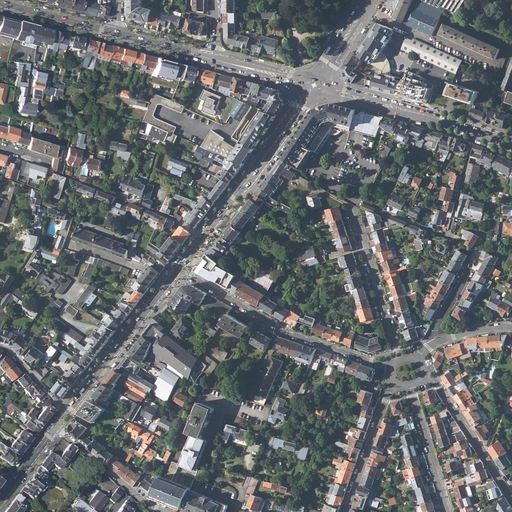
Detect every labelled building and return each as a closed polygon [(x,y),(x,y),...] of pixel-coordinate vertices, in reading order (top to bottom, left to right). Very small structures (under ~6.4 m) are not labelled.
[(68,0),(67,8),(80,11),(81,0),(68,0)] [(96,0),(96,3),(84,0),(81,0),(80,11),(96,15),(98,3),(98,0),(96,0)] [(132,18),(148,23),(152,10),(144,8),(142,6),(143,5),(142,0),(129,0),(129,15),(132,18)] [(204,0),(193,0),(194,11),(204,12),(204,0)] [(393,18),(404,23),(414,0),(402,0),(402,1),(401,1),(393,18)] [(414,0),(404,23),(433,36),(444,10),(421,0),(414,0)] [(421,0),(444,10),(456,15),(465,0),(421,0)] [(225,14),(236,14),(236,4),(237,4),(237,1),(225,1),(225,14)] [(103,4),(98,3),(96,15),(104,18),(106,16),(106,13),(106,12),(107,4),(103,3),(103,4)] [(159,24),(162,13),(152,10),(148,23),(153,24),(154,23),(159,24)] [(159,24),(166,26),(169,14),(162,12),(162,13),(159,24)] [(181,31),(199,36),(201,35),(204,24),(189,19),(190,13),(186,12),(181,31)] [(179,28),(181,17),(175,15),(169,14),(166,26),(166,27),(176,30),(176,27),(179,28)] [(225,14),(225,24),(235,24),(237,24),(237,15),(239,15),(240,16),(246,16),(247,14),(236,14),(225,14)] [(0,61),(6,64),(7,60),(14,38),(19,20),(6,17),(1,15),(0,18),(0,61)] [(22,40),(32,43),(33,41),(35,25),(19,20),(14,38),(22,40)] [(230,44),(238,46),(241,36),(236,35),(235,24),(225,24),(225,37),(226,41),(230,44)] [(441,34),(496,58),(501,48),(445,24),(441,34)] [(52,29),(38,25),(35,44),(40,45),(39,46),(47,48),(49,40),(50,38),(52,29)] [(394,30),(381,25),(377,31),(375,32),(373,33),(372,35),(372,38),(368,44),(363,49),(358,56),(363,59),(378,70),(382,71),(381,75),(377,74),(375,79),(373,89),(397,95),(401,83),(395,82),(396,77),(389,75),(390,70),(389,63),(385,56),(381,53),(390,40),(389,39),(390,37),(389,36),(394,30)] [(50,38),(49,40),(55,41),(53,46),(53,49),(55,51),(56,48),(61,31),(52,29),(50,38)] [(61,31),(56,48),(65,50),(66,45),(68,38),(69,34),(61,31)] [(248,49),(260,53),(263,42),(256,40),(257,36),(252,34),(251,38),(248,49)] [(320,45),(323,47),(330,36),(327,34),(320,45)] [(68,38),(66,45),(80,48),(78,55),(83,56),(88,40),(88,39),(84,38),(84,37),(75,35),(75,36),(73,36),(72,39),(68,38)] [(238,46),(248,49),(251,38),(241,36),(238,46)] [(267,53),(276,55),(280,41),(263,37),(263,42),(260,53),(267,55),(267,53)] [(402,50),(457,74),(459,71),(464,60),(413,38),(412,40),(407,38),(402,50)] [(85,66),(90,54),(96,56),(97,54),(100,42),(88,39),(88,40),(83,56),(81,65),(85,66)] [(100,42),(97,54),(108,57),(109,57),(111,47),(105,45),(105,43),(100,42)] [(111,47),(109,57),(112,57),(112,59),(116,60),(116,58),(120,59),(123,48),(112,45),(111,47)] [(120,59),(127,61),(131,62),(131,61),(134,51),(123,48),(120,59)] [(136,67),(139,68),(143,53),(134,51),(131,61),(134,62),(134,64),(136,65),(136,67)] [(139,68),(143,69),(144,65),(146,66),(149,55),(143,53),(139,68)] [(357,67),(363,59),(358,56),(353,53),(345,64),(354,69),(360,72),(365,74),(369,76),(371,73),(365,70),(362,68),(361,70),(357,67)] [(146,66),(145,72),(151,73),(152,68),(155,57),(149,55),(146,66)] [(179,77),(183,64),(167,60),(155,57),(152,68),(151,73),(149,81),(175,88),(176,87),(179,77)] [(511,92),(511,90),(511,61),(502,89),(501,88),(502,86),(497,84),(496,88),(506,92),(510,93),(507,99),(506,102),(511,104),(511,92)] [(22,82),(23,70),(24,67),(29,68),(30,63),(19,62),(17,68),(14,86),(20,87),(26,88),(27,88),(27,83),(22,82)] [(192,83),(194,84),(195,81),(191,79),(195,67),(183,64),(179,77),(191,80),(191,81),(192,82),(192,83)] [(367,80),(364,79),(356,77),(358,75),(353,72),(354,69),(345,64),(342,69),(348,82),(366,87),(367,80)] [(33,82),(48,86),(49,81),(44,79),(46,72),(32,69),(32,73),(33,76),(34,76),(33,82)] [(360,72),(354,69),(353,72),(358,75),(356,77),(364,79),(364,78),(359,75),(360,72)] [(211,87),(213,88),(218,73),(208,70),(206,76),(204,75),(203,80),(205,81),(205,82),(210,84),(210,83),(212,83),(211,87)] [(411,70),(409,74),(411,74),(411,75),(422,80),(424,76),(411,70)] [(457,74),(451,88),(449,95),(476,104),(478,100),(485,79),(459,71),(457,74)] [(213,89),(219,92),(220,89),(217,89),(218,85),(220,85),(223,74),(218,73),(213,88),(213,89)] [(229,93),(231,94),(235,78),(223,74),(220,85),(221,86),(231,88),(231,90),(229,90),(229,93)] [(239,99),(242,100),(246,81),(235,78),(231,94),(231,96),(239,99)] [(254,83),(246,81),(242,100),(239,99),(239,100),(248,104),(250,97),(250,96),(254,83)] [(403,96),(414,99),(418,85),(412,84),(412,82),(407,81),(403,96)] [(42,93),(51,95),(49,101),(56,103),(56,100),(56,96),(53,95),(55,88),(54,88),(48,86),(33,82),(32,85),(34,86),(32,93),(42,95),(42,93)] [(258,84),(255,93),(262,95),(265,86),(258,84)] [(261,98),(273,101),(270,106),(269,107),(266,111),(277,116),(285,104),(279,90),(265,86),(262,95),(261,98)] [(18,111),(34,115),(36,105),(25,103),(26,97),(25,97),(25,96),(26,88),(20,87),(19,95),(20,96),(19,101),(20,102),(18,111)] [(216,108),(221,97),(204,89),(200,99),(206,101),(202,110),(204,111),(204,112),(214,116),(216,112),(215,111),(214,110),(215,108),(216,108)] [(171,133),(174,134),(177,127),(157,118),(154,115),(155,114),(159,105),(162,104),(183,113),(185,106),(154,94),(151,103),(149,108),(148,111),(147,113),(144,121),(147,122),(154,125),(170,132),(171,133)] [(121,99),(130,101),(139,103),(139,106),(149,108),(151,103),(147,102),(133,99),(131,98),(130,98),(122,96),(121,99)] [(253,106),(258,108),(263,110),(266,111),(269,107),(262,104),(263,103),(264,100),(261,99),(260,102),(259,102),(260,99),(255,97),(254,98),(250,97),(248,104),(253,106)] [(239,100),(231,114),(242,121),(253,106),(248,104),(239,100)] [(471,113),(470,115),(484,121),(486,114),(485,113),(485,112),(483,111),(483,112),(479,111),(483,102),(478,100),(476,104),(471,113)] [(136,108),(148,111),(149,108),(139,106),(139,103),(130,101),(130,103),(137,105),(136,108)] [(312,151),(316,153),(329,133),(333,135),(337,135),(342,132),(343,128),(347,129),(351,130),(355,114),(356,110),(353,109),(331,104),(315,110),(304,126),(297,137),(294,141),(300,145),(303,147),(312,151)] [(257,116),(244,135),(245,136),(241,143),(242,143),(243,144),(255,149),(262,138),(269,127),(277,116),(266,111),(263,110),(258,117),(257,116)] [(497,126),(501,115),(489,111),(485,121),(497,126)] [(503,128),(503,129),(507,119),(511,121),(511,120),(511,114),(503,111),(501,115),(497,126),(501,128),(503,128)] [(351,130),(376,137),(379,132),(385,117),(363,112),(357,115),(355,114),(351,130)] [(385,117),(379,132),(384,134),(386,131),(391,119),(385,117)] [(394,135),(397,137),(404,123),(391,119),(386,131),(394,134),(394,135)] [(397,138),(407,144),(407,143),(411,137),(413,132),(407,128),(408,125),(407,123),(404,123),(397,137),(397,138)] [(3,138),(15,141),(18,131),(19,129),(7,125),(6,128),(3,138)] [(155,138),(165,142),(170,132),(154,125),(150,135),(140,132),(139,137),(148,140),(149,138),(154,140),(155,138)] [(122,137),(127,138),(128,137),(130,137),(133,128),(124,126),(121,135),(123,135),(122,137)] [(413,132),(411,137),(419,141),(425,129),(419,127),(416,126),(413,132)] [(419,141),(416,146),(421,148),(423,145),(430,131),(425,129),(419,141)] [(208,149),(244,165),(248,159),(251,154),(252,152),(255,149),(243,144),(242,143),(239,147),(238,149),(224,140),(225,138),(212,130),(202,146),(208,149)] [(15,141),(27,145),(29,136),(29,134),(18,131),(15,141)] [(439,144),(441,144),(442,141),(444,135),(438,133),(430,131),(423,145),(437,150),(439,144)] [(75,147),(74,149),(71,162),(70,165),(76,166),(80,150),(83,151),(85,144),(82,143),(84,134),(78,132),(75,146),(75,147)] [(174,134),(171,133),(168,140),(175,143),(178,136),(174,134)] [(26,149),(53,157),(55,144),(29,136),(27,145),(26,149)] [(174,146),(207,161),(210,162),(216,165),(217,162),(195,152),(198,145),(178,136),(175,143),(174,146)] [(444,155),(435,174),(438,175),(442,168),(446,159),(449,153),(455,139),(451,138),(449,143),(442,141),(441,144),(442,145),(439,154),(444,155)] [(461,141),(455,139),(453,150),(461,152),(462,150),(464,151),(466,145),(461,143),(461,141)] [(112,148),(127,152),(128,145),(114,141),(112,148)] [(303,165),(312,151),(303,147),(300,145),(294,141),(288,150),(282,158),(294,166),(297,161),(303,165)] [(58,145),(55,144),(53,157),(51,169),(58,172),(61,157),(64,158),(66,150),(58,148),(58,145)] [(476,165),(480,167),(482,162),(487,150),(484,148),(474,145),(470,157),(477,159),(477,158),(479,159),(476,165)] [(71,162),(74,149),(75,147),(75,146),(71,146),(70,148),(68,147),(66,160),(67,160),(66,162),(68,166),(70,166),(70,165),(71,162)] [(382,155),(387,158),(391,149),(389,148),(386,146),(382,155)] [(225,169),(237,174),(240,170),(244,165),(208,149),(206,155),(218,161),(222,163),(223,163),(224,165),(224,166),(226,167),(225,169)] [(409,166),(411,167),(418,152),(415,150),(407,165),(409,166)] [(487,150),(482,162),(491,166),(495,168),(497,162),(499,155),(487,150)] [(0,164),(6,166),(8,162),(10,156),(0,153),(0,164)] [(92,155),(89,169),(101,171),(101,166),(103,166),(106,156),(99,155),(98,160),(94,159),(95,156),(92,155)] [(511,168),(511,161),(501,157),(499,155),(497,162),(495,168),(495,169),(499,171),(498,173),(504,176),(505,174),(510,176),(511,174),(511,169),(511,168)] [(21,170),(15,169),(16,164),(19,165),(21,160),(10,156),(8,162),(11,163),(9,167),(6,176),(18,180),(20,174),(21,170)] [(187,171),(189,165),(171,157),(169,164),(174,166),(174,168),(173,168),(171,172),(182,177),(184,172),(183,172),(184,170),(187,171)] [(286,168),(290,171),(291,169),(294,166),(282,158),(280,161),(279,163),(286,168)] [(26,173),(28,162),(24,161),(21,170),(20,174),(25,176),(26,173)] [(296,168),(300,170),(303,165),(297,161),(294,166),(296,168)] [(207,167),(214,170),(215,169),(216,165),(210,162),(207,167)] [(281,174),(291,180),(296,174),(290,171),(286,168),(279,163),(272,172),(279,177),(281,174)] [(465,182),(476,185),(480,167),(476,165),(469,163),(464,181),(465,182)] [(34,178),(35,174),(47,177),(49,169),(34,164),(31,173),(31,174),(30,177),(34,178)] [(400,180),(408,184),(412,177),(411,174),(408,173),(410,169),(409,168),(409,166),(407,165),(400,180)] [(223,180),(230,183),(237,174),(225,169),(223,171),(221,171),(220,173),(217,172),(215,176),(223,180)] [(454,181),(451,188),(455,189),(459,190),(462,177),(456,176),(457,173),(449,171),(448,175),(450,177),(449,180),(454,181)] [(260,188),(268,194),(271,196),(274,192),(275,193),(283,181),(279,178),(279,177),(272,172),(260,188)] [(54,179),(58,180),(61,181),(61,184),(59,187),(58,186),(55,198),(61,200),(66,182),(68,178),(56,174),(54,179)] [(118,188),(130,192),(134,181),(123,177),(118,188)] [(299,183),(310,189),(313,184),(302,177),(299,183)] [(413,186),(419,189),(423,180),(416,177),(413,186)] [(223,180),(216,188),(212,194),(218,198),(230,183),(223,180)] [(130,192),(142,197),(146,186),(134,181),(130,192)] [(95,197),(95,196),(97,190),(81,184),(79,190),(95,197)] [(143,205),(151,208),(154,201),(150,200),(155,185),(149,184),(143,205)] [(10,197),(8,201),(11,203),(12,200),(17,185),(14,185),(14,186),(13,186),(11,192),(10,192),(9,197),(10,197)] [(448,201),(451,202),(455,189),(451,188),(444,187),(441,199),(445,200),(448,201)] [(271,204),(295,216),(298,211),(297,211),(294,209),(293,209),(275,199),(275,200),(268,194),(260,188),(256,193),(265,200),(266,201),(271,204)] [(36,205),(34,214),(39,216),(39,214),(43,215),(43,217),(45,217),(46,209),(41,206),(42,199),(38,198),(40,192),(34,189),(32,197),(33,198),(32,204),(36,205)] [(458,206),(465,208),(467,202),(465,201),(468,191),(462,189),(458,206)] [(203,195),(214,204),(218,198),(212,194),(210,193),(206,190),(203,195)] [(98,197),(114,204),(115,201),(116,198),(100,191),(98,197)] [(262,206),(266,201),(265,200),(256,193),(252,199),(262,206)] [(308,197),(312,210),(323,207),(320,199),(323,198),(321,193),(308,197)] [(392,206),(401,210),(406,201),(397,196),(397,195),(393,193),(388,205),(392,207),(392,206)] [(196,209),(193,213),(202,219),(207,213),(196,204),(197,203),(197,202),(178,195),(176,194),(174,198),(192,204),(192,206),(196,209)] [(202,195),(197,202),(197,203),(196,204),(207,213),(214,204),(203,195),(202,195)] [(243,210),(254,216),(262,206),(252,199),(243,210)] [(8,201),(5,200),(5,202),(6,202),(0,219),(0,221),(5,223),(9,210),(11,203),(8,201)] [(470,209),(471,210),(474,202),(468,200),(467,202),(465,208),(470,209)] [(48,207),(58,211),(59,208),(59,207),(44,201),(43,205),(48,207)] [(451,202),(448,201),(447,205),(445,210),(443,209),(442,211),(453,214),(455,203),(451,202)] [(486,205),(474,202),(471,210),(483,213),(484,213),(486,205)] [(118,205),(114,204),(110,212),(114,213),(114,214),(125,218),(128,209),(129,207),(119,203),(118,205)] [(128,209),(138,213),(142,215),(144,209),(131,204),(129,207),(128,209)] [(376,209),(364,204),(362,209),(367,211),(374,213),(376,209)] [(418,218),(423,207),(419,205),(418,207),(417,209),(413,207),(409,214),(418,218)] [(157,211),(166,215),(167,213),(168,211),(159,206),(157,211)] [(455,217),(462,219),(462,216),(480,220),(483,213),(471,210),(470,209),(465,208),(458,206),(455,217)] [(66,213),(58,211),(48,207),(47,215),(64,220),(61,229),(68,232),(74,216),(66,213)] [(326,210),(330,223),(343,219),(340,208),(326,210)] [(155,225),(159,227),(163,217),(146,210),(144,216),(145,216),(158,221),(155,225)] [(193,213),(190,210),(189,213),(186,217),(186,219),(184,220),(196,228),(202,219),(193,213)] [(234,222),(243,229),(250,220),(253,222),(257,217),(254,216),(243,210),(234,222)] [(435,224),(442,226),(443,220),(447,221),(448,218),(451,218),(453,214),(442,211),(438,210),(437,214),(434,216),(433,221),(435,224)] [(367,211),(374,231),(382,228),(380,222),(383,221),(382,216),(374,213),(367,211)] [(39,216),(37,222),(40,223),(38,229),(37,235),(34,234),(35,231),(31,230),(26,248),(34,250),(39,244),(45,219),(42,218),(43,217),(39,216)] [(98,225),(104,227),(108,217),(107,217),(104,223),(98,221),(98,225)] [(159,227),(164,230),(166,226),(172,229),(175,222),(163,217),(159,227)] [(391,220),(405,228),(407,223),(392,217),(391,220)] [(81,223),(132,242),(134,238),(125,235),(104,227),(98,225),(88,222),(82,219),(81,223)] [(343,219),(330,223),(329,224),(331,231),(336,230),(346,227),(343,219)] [(503,233),(511,234),(511,223),(504,222),(503,233)] [(431,232),(418,227),(412,225),(407,223),(405,228),(411,230),(413,232),(414,233),(414,235),(416,234),(418,236),(417,239),(422,242),(426,244),(426,245),(431,232)] [(232,250),(233,250),(236,246),(233,244),(242,232),(232,224),(220,241),(232,250)] [(181,226),(173,236),(183,244),(191,234),(181,226)] [(162,235),(167,238),(170,238),(172,236),(164,230),(159,227),(155,235),(157,236),(158,234),(161,236),(162,235)] [(336,230),(338,239),(348,235),(346,227),(336,230)] [(145,273),(140,281),(143,282),(149,287),(154,281),(160,273),(144,260),(141,257),(136,254),(134,253),(134,252),(129,251),(131,247),(131,246),(79,228),(75,239),(127,258),(128,255),(133,258),(135,259),(138,260),(149,269),(145,273)] [(374,233),(378,245),(388,242),(384,230),(374,233)] [(466,244),(473,247),(479,236),(472,233),(466,244)] [(339,248),(351,244),(348,235),(338,239),(337,239),(333,240),(334,245),(338,244),(339,248)] [(163,250),(173,257),(183,244),(173,236),(163,250)] [(60,254),(66,238),(63,237),(59,248),(57,247),(54,252),(60,254)] [(440,252),(445,255),(450,240),(444,238),(440,252)] [(414,241),(418,251),(420,250),(430,247),(426,245),(426,244),(422,242),(417,239),(416,239),(414,241)] [(378,245),(380,252),(390,249),(389,246),(393,244),(392,240),(388,242),(378,245)] [(233,250),(232,250),(220,241),(214,248),(223,255),(224,256),(226,257),(227,257),(230,253),(233,255),(235,252),(233,250)] [(156,253),(169,263),(173,257),(163,250),(152,243),(149,248),(156,253)] [(338,252),(339,254),(353,249),(351,244),(339,248),(340,251),(338,252)] [(317,256),(314,246),(299,251),(302,260),(307,259),(309,266),(320,263),(317,258),(316,258),(315,256),(317,256)] [(39,247),(29,261),(35,264),(38,259),(37,259),(41,253),(42,253),(43,257),(53,260),(52,261),(56,263),(57,261),(59,262),(62,254),(60,254),(54,252),(41,248),(39,247)] [(98,265),(127,277),(128,275),(130,270),(102,259),(64,248),(62,254),(72,257),(80,260),(91,263),(98,265)] [(219,262),(224,256),(223,255),(214,248),(209,254),(219,262)] [(383,261),(395,258),(391,248),(390,249),(380,252),(383,261)] [(454,259),(463,265),(468,255),(459,250),(454,259)] [(484,264),(493,269),(494,267),(499,258),(496,256),(492,255),(483,251),(481,256),(486,259),(484,264)] [(340,257),(344,269),(358,264),(354,253),(340,257)] [(144,260),(160,273),(165,267),(158,261),(157,261),(147,254),(146,255),(144,260)] [(219,262),(209,254),(197,271),(230,289),(236,278),(237,276),(219,265),(221,263),(219,262)] [(78,264),(80,260),(72,257),(68,273),(74,277),(78,264)] [(383,261),(387,274),(400,270),(407,268),(406,266),(398,269),(396,264),(400,262),(398,257),(395,258),(383,261)] [(448,270),(457,275),(463,265),(454,259),(448,270)] [(48,269),(35,264),(29,261),(25,267),(28,269),(27,270),(37,278),(38,276),(41,278),(44,274),(48,269)] [(84,283),(86,278),(91,280),(93,276),(94,273),(98,265),(91,263),(85,277),(82,276),(79,282),(83,284),(84,283)] [(479,272),(488,277),(493,269),(484,264),(479,272)] [(347,270),(350,280),(360,277),(361,276),(359,271),(358,271),(356,267),(347,270)] [(256,281),(266,286),(270,289),(274,283),(279,276),(264,268),(256,281)] [(441,280),(451,286),(457,275),(448,270),(446,269),(444,273),(442,273),(439,279),(441,280)] [(390,280),(392,286),(402,283),(399,273),(401,272),(400,270),(387,274),(389,281),(390,280)] [(53,288),(56,290),(58,287),(55,285),(57,282),(55,281),(56,280),(57,278),(59,280),(63,275),(55,272),(52,275),(55,277),(53,280),(48,276),(48,277),(44,274),(41,278),(37,283),(41,286),(43,283),(48,287),(46,290),(49,293),(53,288)] [(0,277),(0,280),(10,287),(16,277),(11,275),(9,277),(3,273),(0,277)] [(474,280),(484,285),(484,284),(487,279),(478,274),(474,280)] [(56,290),(61,294),(72,280),(66,276),(58,287),(56,290)] [(253,286),(256,281),(250,277),(250,278),(247,283),(253,286)] [(346,285),(348,291),(355,289),(363,287),(360,277),(350,280),(351,284),(346,285)] [(230,289),(238,294),(244,283),(236,278),(230,289)] [(140,281),(133,279),(128,287),(133,289),(145,293),(149,287),(143,282),(140,281)] [(438,291),(445,295),(451,286),(441,280),(440,281),(441,282),(438,288),(432,285),(431,287),(438,291)] [(469,289),(478,295),(484,286),(484,285),(474,280),(469,289)] [(259,306),(266,295),(262,293),(244,283),(238,294),(259,306)] [(395,300),(406,296),(402,283),(392,286),(391,287),(395,300)] [(11,290),(19,296),(25,300),(28,295),(13,284),(11,287),(11,290)] [(78,311),(98,324),(100,321),(81,309),(97,288),(90,285),(73,307),(70,304),(66,310),(75,317),(78,311)] [(179,293),(189,298),(191,294),(195,296),(195,297),(196,298),(194,302),(195,303),(221,318),(224,320),(229,314),(233,308),(192,285),(184,286),(179,293)] [(266,286),(262,293),(266,295),(270,289),(266,286)] [(355,289),(359,302),(368,299),(366,294),(367,293),(366,291),(365,291),(364,286),(363,287),(355,289)] [(130,301),(135,305),(145,293),(133,289),(132,291),(131,289),(126,296),(124,299),(130,301)] [(465,297),(474,302),(476,298),(477,298),(478,295),(469,289),(465,297)] [(1,303),(6,307),(13,297),(15,298),(15,299),(17,301),(19,298),(9,291),(1,303)] [(433,300),(440,304),(445,295),(438,291),(434,298),(429,295),(428,297),(432,299),(433,300)] [(488,305),(497,310),(502,301),(496,298),(498,294),(496,292),(490,302),(489,304),(488,305)] [(195,304),(195,303),(194,302),(189,298),(179,293),(170,304),(187,314),(193,303),(195,304)] [(395,300),(399,311),(410,308),(407,302),(417,299),(418,293),(417,293),(408,296),(406,296),(395,300)] [(259,306),(265,309),(271,299),(266,295),(259,306)] [(468,311),(468,312),(474,302),(465,297),(459,306),(468,311)] [(46,304),(56,313),(63,303),(58,299),(56,302),(50,298),(47,302),(46,304)] [(358,302),(360,309),(371,306),(369,298),(368,299),(359,302),(358,302)] [(511,302),(504,298),(502,301),(511,307),(511,306),(511,302)] [(121,309),(120,311),(127,316),(135,305),(130,301),(124,299),(120,303),(125,307),(122,310),(121,309)] [(265,309),(274,314),(279,305),(271,299),(265,309)] [(428,306),(436,310),(440,304),(433,300),(432,299),(428,306)] [(511,309),(511,307),(502,301),(497,310),(503,314),(502,315),(507,318),(511,309)] [(22,308),(28,312),(29,314),(31,316),(33,315),(36,318),(39,313),(36,311),(25,303),(22,308)] [(0,335),(2,329),(10,312),(0,305),(0,314),(1,316),(0,317),(0,335)] [(274,314),(284,321),(290,311),(279,305),(274,314)] [(422,313),(431,319),(436,310),(428,306),(426,305),(422,313)] [(360,315),(362,321),(363,325),(375,321),(374,318),(374,317),(371,306),(360,309),(355,311),(357,316),(360,315)] [(463,320),(468,311),(459,306),(454,315),(463,320)] [(301,317),(302,316),(296,313),(295,315),(293,313),(294,310),(292,308),(290,311),(284,321),(295,326),(298,321),(301,317)] [(399,311),(402,320),(416,316),(414,311),(411,312),(410,308),(399,311)] [(481,319),(477,325),(483,324),(491,311),(486,308),(481,319)] [(112,316),(115,317),(122,323),(127,316),(120,311),(118,309),(112,316)] [(115,330),(116,330),(122,323),(115,317),(112,316),(108,314),(102,321),(106,324),(115,330)] [(224,320),(222,325),(226,327),(226,328),(244,337),(250,327),(229,314),(224,320)] [(64,332),(79,343),(83,337),(54,315),(49,321),(64,332)] [(160,324),(163,326),(166,322),(157,315),(151,322),(152,323),(154,324),(158,327),(160,324)] [(298,321),(314,326),(316,321),(317,318),(307,315),(306,319),(301,317),(298,321)] [(317,333),(324,336),(327,326),(321,324),(321,323),(323,317),(318,315),(317,318),(316,321),(314,326),(313,331),(318,332),(317,333)] [(467,326),(477,325),(481,319),(473,315),(467,326)] [(404,328),(416,325),(414,321),(417,321),(416,316),(402,320),(404,328)] [(174,330),(183,338),(193,324),(184,317),(174,330)] [(224,320),(221,318),(213,329),(217,332),(222,325),(224,320)] [(96,337),(87,348),(96,355),(116,330),(115,330),(106,324),(98,333),(96,332),(94,336),(96,337)] [(190,381),(196,383),(204,371),(209,365),(200,359),(163,331),(165,328),(163,326),(160,324),(158,327),(154,324),(144,335),(154,343),(156,344),(154,351),(151,357),(160,362),(168,365),(167,367),(180,376),(190,381)] [(405,331),(408,340),(419,337),(423,339),(428,331),(416,324),(416,325),(416,327),(405,331)] [(336,329),(331,328),(327,326),(324,336),(333,339),(336,329)] [(207,334),(213,337),(217,332),(213,329),(210,328),(207,334)] [(0,335),(0,341),(5,343),(5,342),(14,346),(18,341),(24,333),(18,330),(15,330),(14,332),(7,330),(6,331),(2,329),(0,335)] [(341,341),(344,332),(340,331),(336,329),(333,339),(341,341)] [(341,341),(351,345),(356,332),(354,331),(353,333),(345,330),(344,332),(341,341)] [(252,343),(266,350),(269,345),(272,339),(259,331),(252,343)] [(67,353),(66,355),(68,357),(73,360),(75,361),(77,363),(79,364),(85,369),(96,355),(87,348),(79,343),(64,332),(61,335),(79,349),(82,351),(80,353),(84,357),(84,358),(82,360),(78,357),(75,355),(73,357),(67,353)] [(14,346),(19,350),(17,352),(22,355),(31,344),(24,339),(27,335),(24,333),(18,341),(14,346)] [(502,353),(508,355),(511,343),(511,333),(509,333),(508,336),(505,346),(502,353)] [(151,349),(154,351),(156,344),(154,343),(144,335),(140,341),(151,349)] [(356,347),(371,352),(383,348),(381,343),(382,342),(381,338),(380,338),(379,337),(370,339),(359,335),(356,347)] [(489,336),(490,347),(491,351),(498,350),(498,346),(503,346),(502,335),(489,336)] [(272,348),(281,352),(286,339),(285,338),(278,336),(272,348)] [(486,348),(486,351),(491,351),(490,347),(489,336),(479,338),(480,348),(486,348)] [(471,351),(471,352),(480,351),(480,348),(479,338),(469,338),(469,341),(470,348),(471,350),(471,351)] [(281,352),(289,355),(294,342),(286,339),(281,352)] [(208,346),(225,359),(229,353),(211,340),(208,346)] [(133,349),(147,358),(151,349),(140,341),(133,349)] [(453,346),(456,356),(462,354),(463,356),(465,355),(464,353),(471,351),(471,350),(470,348),(469,341),(453,346)] [(289,355),(296,358),(302,344),(294,342),(289,355)] [(296,358),(295,359),(302,362),(309,347),(302,344),(296,358)] [(46,368),(50,371),(53,368),(51,366),(49,362),(55,354),(60,358),(63,354),(56,348),(52,346),(46,355),(40,363),(42,365),(46,368)] [(447,350),(449,359),(452,358),(456,356),(453,346),(446,349),(447,350)] [(309,347),(302,362),(310,364),(316,349),(309,347)] [(28,359),(37,366),(40,363),(46,355),(36,348),(31,355),(30,353),(28,355),(30,356),(28,359)] [(434,357),(442,362),(445,356),(444,355),(446,350),(441,348),(439,353),(436,352),(434,357)] [(150,366),(153,362),(149,359),(147,358),(133,349),(130,354),(142,362),(150,366)] [(318,358),(335,364),(338,357),(320,351),(318,358)] [(209,365),(204,371),(210,376),(214,370),(215,370),(218,364),(204,353),(200,359),(209,365)] [(271,356),(268,363),(281,369),(285,362),(271,356)] [(437,370),(443,363),(442,362),(434,357),(433,356),(437,370)] [(0,360),(0,367),(4,372),(12,365),(8,360),(7,361),(3,357),(0,360)] [(68,370),(71,367),(70,365),(73,360),(68,357),(66,361),(65,361),(62,365),(66,369),(68,370)] [(142,367),(138,365),(133,373),(131,371),(128,370),(131,365),(129,364),(131,360),(127,357),(117,369),(121,373),(123,370),(126,372),(124,374),(140,385),(144,378),(139,375),(142,369),(142,367)] [(339,370),(345,372),(345,371),(349,361),(338,357),(335,364),(340,366),(339,370)] [(345,371),(358,376),(362,365),(349,361),(345,371)] [(50,371),(46,368),(44,370),(40,367),(42,365),(40,363),(37,366),(33,371),(42,381),(50,371)] [(267,363),(264,371),(277,376),(278,376),(281,369),(268,363),(267,363)] [(77,366),(75,369),(72,367),(65,376),(74,384),(85,369),(79,364),(77,366)] [(3,372),(11,381),(20,374),(12,365),(4,372),(3,372)] [(358,376),(372,381),(376,370),(362,365),(358,376)] [(165,370),(156,385),(151,393),(167,401),(180,376),(167,367),(165,370)] [(42,381),(48,388),(60,373),(53,368),(50,371),(42,381)] [(106,383),(115,389),(118,385),(117,383),(118,381),(135,391),(148,399),(151,394),(151,393),(140,385),(124,374),(126,372),(123,370),(121,373),(117,369),(106,383)] [(461,379),(470,373),(467,372),(466,372),(462,374),(460,374),(454,378),(450,370),(446,373),(448,375),(443,378),(449,387),(461,379)] [(263,371),(260,379),(273,384),(277,376),(264,371),(263,371)] [(18,393),(22,388),(29,381),(23,374),(13,383),(16,387),(14,388),(18,393)] [(140,385),(151,393),(156,385),(157,383),(154,381),(153,381),(152,383),(150,381),(151,380),(152,378),(148,375),(146,378),(146,379),(144,378),(140,385)] [(337,377),(331,375),(327,383),(335,386),(336,383),(335,382),(337,377)] [(74,384),(65,376),(62,380),(61,379),(60,380),(61,381),(52,392),(57,400),(62,400),(74,384)] [(295,389),(287,386),(290,379),(287,378),(282,389),(293,393),(295,389)] [(485,383),(487,387),(491,384),(495,382),(493,381),(486,379),(483,378),(481,379),(486,382),(485,383)] [(260,379),(257,386),(271,391),(273,384),(260,379)] [(295,389),(298,383),(294,381),(290,379),(287,386),(295,389)] [(465,390),(464,388),(463,390),(459,384),(461,384),(463,382),(461,379),(449,387),(455,397),(465,390)] [(35,397),(39,402),(43,398),(30,382),(23,390),(33,400),(35,397)] [(93,398),(106,404),(109,401),(111,399),(113,396),(117,391),(115,389),(106,383),(93,398)] [(256,395),(254,398),(266,402),(271,391),(257,386),(253,394),(256,395)] [(175,400),(185,405),(189,397),(181,393),(183,389),(179,387),(177,391),(179,393),(175,400)] [(364,404),(372,406),(373,402),(371,401),(374,394),(362,390),(358,402),(364,404)] [(428,405),(438,401),(442,400),(435,390),(424,393),(428,405)] [(468,399),(464,392),(466,391),(465,390),(455,397),(460,404),(468,399)] [(119,400),(119,399),(122,394),(117,391),(113,396),(114,397),(119,400)] [(143,406),(148,399),(135,391),(130,399),(137,402),(143,406)] [(123,401),(134,407),(137,402),(130,399),(122,394),(119,399),(122,401),(123,401)] [(278,397),(273,409),(277,410),(274,416),(271,414),(268,421),(275,424),(278,417),(286,421),(290,410),(286,408),(285,409),(283,408),(286,401),(278,397)] [(464,411),(472,405),(475,403),(471,397),(468,399),(460,404),(464,411)] [(5,403),(3,405),(1,407),(4,410),(10,403),(11,402),(9,400),(9,399),(8,398),(5,399),(3,402),(5,403)] [(35,421),(41,426),(53,411),(51,408),(51,407),(43,398),(39,402),(32,409),(36,412),(37,412),(38,413),(39,411),(37,410),(42,405),(43,407),(42,407),(43,408),(44,407),(45,409),(44,410),(43,409),(40,412),(41,413),(36,420),(35,421)] [(143,406),(138,415),(141,417),(143,415),(145,416),(150,408),(148,406),(150,402),(149,402),(150,400),(148,399),(143,406)] [(133,424),(123,419),(120,422),(117,420),(103,413),(106,409),(91,401),(80,413),(91,420),(106,428),(124,437),(128,432),(129,430),(133,424)] [(181,463),(196,470),(208,439),(203,437),(215,407),(200,401),(188,431),(193,433),(181,463)] [(330,404),(320,401),(315,412),(318,414),(317,417),(326,420),(327,417),(329,418),(333,406),(330,405),(330,404)] [(400,413),(402,419),(406,418),(400,401),(392,403),(396,415),(400,413)] [(127,416),(135,420),(138,415),(143,406),(137,402),(134,407),(132,409),(127,416)] [(4,410),(9,414),(15,406),(10,403),(4,410)] [(472,405),(464,411),(475,427),(484,421),(478,412),(480,410),(475,403),(472,405)] [(363,411),(361,416),(371,420),(375,408),(372,406),(364,404),(362,410),(363,411)] [(145,416),(152,420),(159,409),(152,405),(150,408),(145,416)] [(28,422),(38,431),(41,426),(35,421),(36,420),(33,417),(36,413),(37,414),(38,413),(37,412),(36,412),(32,409),(27,415),(31,418),(28,422)] [(119,417),(106,409),(103,413),(117,420),(119,417)] [(434,424),(444,421),(442,418),(451,415),(449,411),(441,414),(432,417),(434,424)] [(68,430),(79,440),(83,435),(88,428),(86,427),(91,420),(80,413),(69,428),(68,430)] [(27,415),(23,419),(25,420),(22,424),(26,427),(26,428),(29,430),(28,430),(35,435),(38,431),(28,422),(31,418),(27,415)] [(161,422),(159,425),(170,431),(174,423),(167,420),(169,417),(164,415),(161,422)] [(359,427),(367,430),(371,420),(361,416),(360,416),(360,417),(361,418),(358,424),(359,425),(359,427)] [(389,436),(390,437),(393,438),(399,436),(397,429),(398,426),(407,423),(406,418),(402,419),(395,422),(393,426),(383,422),(379,433),(389,436)] [(150,429),(155,433),(157,429),(159,425),(161,422),(156,419),(150,429)] [(436,431),(445,427),(444,424),(447,424),(450,422),(449,419),(444,421),(434,424),(436,431)] [(137,440),(143,429),(133,424),(129,430),(134,433),(133,435),(132,437),(137,440)] [(222,442),(227,444),(231,432),(234,433),(237,432),(238,427),(228,424),(222,442)] [(451,425),(454,433),(458,432),(462,430),(457,424),(451,425)] [(491,436),(488,432),(490,432),(485,425),(477,430),(487,446),(491,436)] [(436,431),(438,438),(449,435),(448,433),(447,434),(445,427),(436,431)] [(237,432),(234,433),(237,438),(237,439),(242,440),(244,441),(247,439),(249,430),(242,428),(240,433),(237,432)] [(348,435),(364,440),(364,438),(366,432),(353,428),(352,431),(350,431),(348,435)] [(142,437),(145,439),(143,442),(145,444),(143,448),(141,447),(138,451),(140,452),(144,454),(147,450),(148,447),(152,441),(153,439),(155,436),(143,429),(137,440),(136,440),(139,442),(142,437)] [(458,438),(460,442),(461,441),(466,439),(467,439),(462,430),(458,432),(460,437),(458,438)] [(22,431),(15,440),(25,448),(32,438),(22,431)] [(396,447),(397,450),(400,449),(404,448),(414,444),(410,432),(404,434),(405,436),(402,437),(405,444),(396,447)] [(260,433),(257,444),(262,446),(266,435),(260,433)] [(386,447),(389,436),(379,433),(375,444),(393,451),(397,450),(396,447),(389,448),(386,447)] [(438,438),(441,448),(451,444),(448,437),(453,436),(452,434),(449,435),(438,438)] [(350,445),(360,449),(364,440),(348,435),(347,439),(350,441),(349,445),(350,445)] [(490,450),(496,460),(505,453),(508,452),(496,435),(490,450)] [(82,443),(98,456),(105,447),(96,440),(93,443),(87,437),(82,443)] [(310,447),(308,447),(301,445),(275,437),(273,444),(275,445),(275,446),(275,448),(278,449),(279,448),(280,446),(285,448),(300,452),(299,456),(300,458),(306,460),(310,447)] [(453,454),(471,448),(472,447),(467,439),(466,439),(461,441),(460,442),(455,443),(456,448),(448,450),(449,451),(443,453),(444,456),(453,454)] [(2,445),(17,457),(25,448),(15,440),(9,448),(7,446),(7,445),(5,443),(3,444),(2,445)] [(0,456),(0,457),(11,466),(17,457),(2,445),(0,443),(0,451),(2,454),(0,456)] [(65,465),(68,468),(71,464),(68,460),(71,457),(70,456),(75,449),(69,444),(57,459),(65,465)] [(404,448),(407,458),(416,456),(418,455),(414,444),(404,448)] [(356,462),(360,449),(350,445),(347,452),(349,453),(348,456),(349,457),(349,459),(356,462)] [(373,451),(383,455),(385,450),(374,446),(373,451)] [(108,464),(114,454),(105,447),(98,456),(108,464)] [(126,466),(124,465),(122,463),(116,458),(121,449),(118,447),(114,454),(108,464),(120,474),(126,466)] [(152,459),(165,466),(167,463),(155,456),(157,452),(148,447),(147,450),(144,454),(150,457),(152,459)] [(465,454),(466,458),(473,456),(471,448),(453,454),(453,456),(455,456),(455,457),(465,454)] [(383,455),(373,451),(371,457),(368,466),(379,470),(380,466),(378,465),(380,460),(385,462),(387,456),(385,456),(383,455)] [(62,468),(65,465),(57,459),(55,457),(49,453),(39,466),(40,466),(41,467),(44,470),(45,471),(51,463),(58,469),(62,468)] [(125,462),(128,464),(131,459),(134,454),(131,453),(125,462)] [(508,467),(511,464),(511,463),(505,453),(496,460),(505,474),(511,471),(508,467)] [(352,473),(356,462),(349,459),(346,458),(345,463),(341,462),(343,457),(339,456),(338,460),(334,459),(333,463),(337,465),(336,468),(342,470),(352,473)] [(407,461),(409,468),(418,466),(419,465),(416,456),(407,458),(408,460),(407,461)] [(152,459),(150,457),(143,468),(146,470),(152,459)] [(466,463),(467,467),(482,462),(480,459),(466,463)] [(153,494),(183,506),(190,489),(191,488),(172,480),(175,471),(176,472),(180,463),(173,460),(170,469),(169,468),(165,477),(161,475),(153,494)] [(458,466),(456,461),(447,464),(449,472),(459,469),(458,466)] [(476,473),(485,470),(482,462),(467,467),(466,467),(466,469),(468,470),(469,475),(476,473)] [(30,479),(27,483),(26,482),(17,494),(24,499),(27,501),(28,503),(37,491),(41,491),(44,487),(43,484),(47,479),(46,479),(50,474),(45,471),(44,470),(41,467),(40,466),(35,472),(34,472),(33,474),(33,475),(32,476),(30,478),(30,479)] [(120,474),(131,484),(138,475),(126,466),(120,474)] [(385,472),(379,470),(368,466),(365,473),(376,476),(379,478),(381,472),(384,474),(385,472)] [(411,478),(421,475),(424,474),(423,469),(420,470),(418,466),(409,468),(403,471),(406,480),(408,479),(411,478)] [(333,481),(347,486),(352,473),(342,470),(339,479),(334,478),(333,481)] [(476,473),(478,480),(488,477),(485,470),(476,473)] [(100,471),(97,476),(113,488),(116,483),(100,471)] [(361,485),(371,488),(376,476),(365,473),(361,485)] [(413,483),(414,489),(424,485),(421,475),(411,478),(408,479),(410,484),(413,483)] [(134,487),(147,497),(155,486),(142,476),(134,487)] [(252,494),(253,495),(259,479),(252,477),(247,492),(252,494)] [(286,493),(291,495),(293,489),(264,481),(263,485),(271,488),(272,488),(287,493),(286,493)] [(458,500),(468,496),(465,487),(469,486),(478,484),(477,481),(470,483),(464,485),(460,486),(454,488),(458,500)] [(487,483),(489,490),(493,489),(498,487),(494,481),(487,483)] [(330,491),(330,493),(343,497),(347,487),(333,482),(332,485),(333,485),(336,486),(334,492),(330,491)] [(414,492),(416,497),(419,497),(430,493),(427,485),(424,485),(414,489),(411,490),(412,492),(414,492)] [(118,486),(108,499),(113,503),(123,490),(118,486)] [(368,497),(369,498),(369,496),(370,492),(371,490),(360,486),(358,494),(368,497)] [(496,492),(498,497),(500,497),(503,495),(498,487),(493,489),(494,493),(496,492)] [(226,511),(227,511),(229,507),(209,499),(210,498),(205,496),(205,497),(197,494),(198,492),(194,490),(190,489),(183,506),(187,508),(191,509),(190,511),(191,511),(226,511)] [(329,505),(339,509),(343,497),(330,493),(324,490),(322,493),(326,495),(328,494),(329,494),(327,501),(328,502),(330,503),(329,505)] [(95,511),(98,511),(100,509),(99,509),(108,499),(98,491),(87,505),(88,506),(95,511)] [(430,493),(419,497),(421,504),(432,500),(430,493)] [(3,511),(20,511),(23,508),(24,506),(21,504),(21,503),(24,499),(17,494),(3,511)] [(252,494),(248,507),(262,511),(266,499),(263,498),(253,495),(252,494)] [(354,506),(364,509),(368,497),(358,494),(354,506)] [(458,500),(461,509),(475,505),(472,495),(468,496),(458,500)] [(129,496),(125,501),(131,505),(134,501),(129,496)] [(511,511),(511,507),(505,497),(501,500),(498,507),(498,508),(499,511),(511,511)] [(79,504),(85,509),(88,506),(87,505),(84,503),(82,501),(81,500),(79,504)] [(421,511),(427,511),(435,510),(432,500),(421,504),(423,511),(421,511)] [(133,507),(131,505),(125,501),(116,511),(130,511),(131,511),(130,510),(133,507)]
